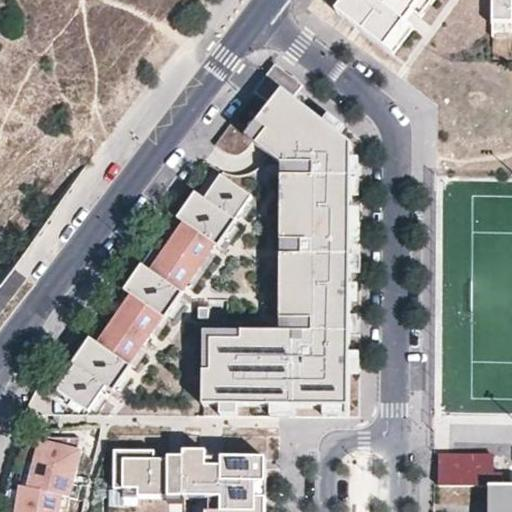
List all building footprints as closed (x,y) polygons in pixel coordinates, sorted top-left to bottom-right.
[(338,0),(385,35),(411,0),(338,0)] [(511,18),(511,0),(492,0),(492,19),(511,18)] [(276,60),(256,87),(274,100),(248,134),(287,165),(283,332),(205,331),(206,407),(351,406),(352,145),(292,96),(303,81),(276,60)] [(60,388),(89,407),(106,384),(114,389),(182,290),(185,292),(236,219),(233,217),(250,192),(221,172),(204,196),(196,190),(179,215),(183,218),(150,266),(144,262),(126,288),(132,291),(98,341),(91,336),(74,362),(76,364),(60,388)] [(81,439),(35,439),(29,465),(34,466),(28,490),(21,488),(17,511),(61,511),(62,510),(69,511),(71,499),(79,500),(82,487),(75,485),(83,452),(78,451),(81,439)] [(156,453),(116,452),(116,491),(126,491),(140,491),(140,499),(174,500),(211,500),(210,511),(266,511),(267,499),(257,499),(257,468),(208,468),(208,453),(185,453),(185,463),(177,463),(156,463),(156,453)] [(495,457),(440,457),(439,487),(491,487),(494,487),(495,457)] [(511,511),(511,487),(494,487),(491,487),(490,511),(511,511)]
